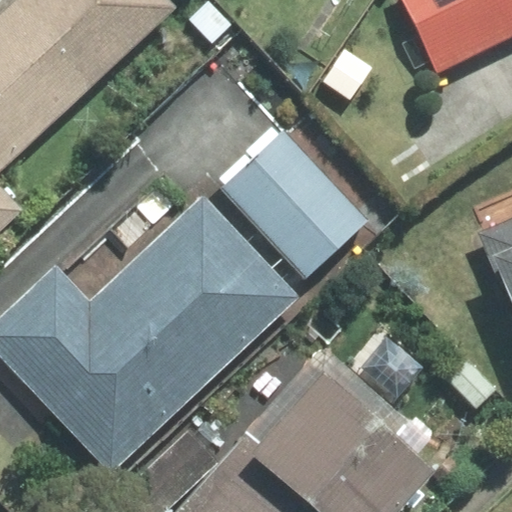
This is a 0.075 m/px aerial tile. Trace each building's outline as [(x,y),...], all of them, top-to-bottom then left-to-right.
[(0,227),(20,209),(0,188),(0,165),(171,6),(164,0),(18,0),(0,17),(0,227)] [(511,0),(406,0),(439,68),(511,33),(511,0)] [(284,132),(225,187),(307,275),(366,220),(284,132)] [(511,196),(478,212),(511,290),(511,196)] [(0,319),(0,353),(112,471),(297,297),(203,198),(89,304),(55,268),(0,319)] [(325,352),(182,511),(397,511),(446,458),(325,352)]
